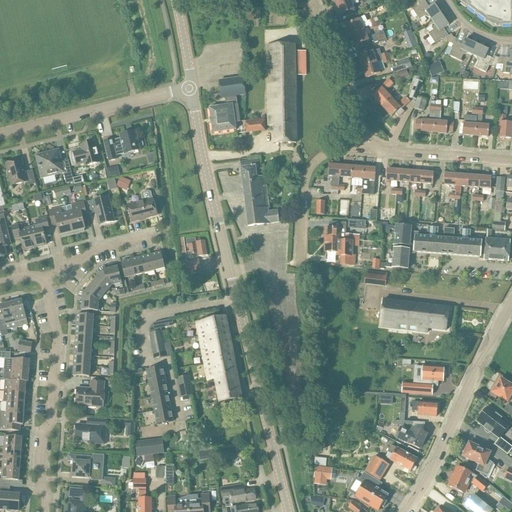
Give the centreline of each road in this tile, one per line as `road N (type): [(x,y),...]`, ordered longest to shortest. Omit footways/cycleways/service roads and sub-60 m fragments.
road 1 (residential): [(44,511),(39,472),(56,334),(43,279)]
road 2 (unclassified): [(404,511),(511,302)]
road 3 (residential): [(236,300),(143,318),(149,364),(167,362),(180,420)]
road 4 (tertiary): [(236,300),(191,87)]
road 5 (tertiary): [(288,511),(236,300)]
road 6 (unclassified): [(0,136),(191,87)]
road 7 (residential): [(511,160),(372,147),(360,137)]
road 8 (residential): [(300,262),(310,167),(360,137)]
road 9 (residential): [(360,137),(340,56),(313,0)]
